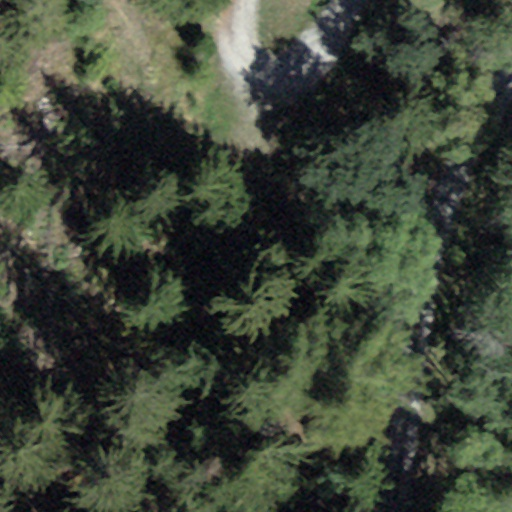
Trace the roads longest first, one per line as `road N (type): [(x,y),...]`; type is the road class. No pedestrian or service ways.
road 1 (track): [(395,511),(437,225),(511,79)]
road 2 (track): [(353,0),(302,65),(273,74),(247,68),(228,48),(222,21),(231,0)]
